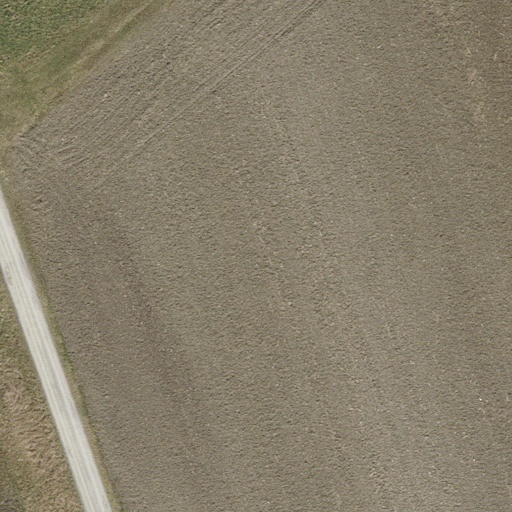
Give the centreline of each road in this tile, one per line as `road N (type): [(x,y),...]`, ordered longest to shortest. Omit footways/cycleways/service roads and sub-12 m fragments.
road 1 (track): [(0,236),(93,511)]
road 2 (track): [(0,113),(128,0)]
